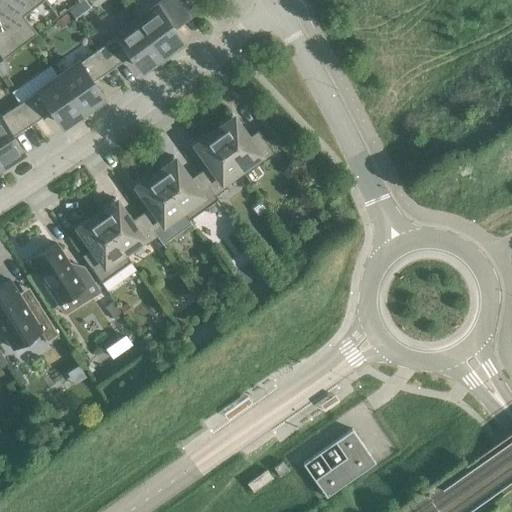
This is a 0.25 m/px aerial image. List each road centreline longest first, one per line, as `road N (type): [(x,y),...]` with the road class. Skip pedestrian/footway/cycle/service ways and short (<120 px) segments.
road 1 (residential): [(275,9),(0,205)]
road 2 (residential): [(402,245),(275,9)]
road 3 (unclassified): [(402,245),(372,278),(372,323),(398,353),(446,359)]
road 4 (unclassified): [(475,340),(490,306),(482,270),(456,245),(402,245)]
